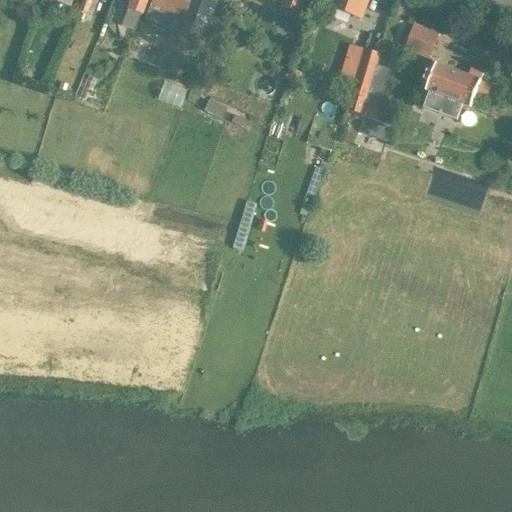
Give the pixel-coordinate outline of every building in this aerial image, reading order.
[(72,0),(45,0),(69,9),(72,0)] [(129,0),(126,9),(138,14),(140,14),(144,0),(129,0)] [(184,10),(188,0),(149,0),(142,21),(175,35),(177,29),(189,34),(197,15),(184,10)] [(282,0),(280,6),(281,7),(296,13),(301,0),(282,0)] [(360,20),(367,0),(324,0),(322,6),(360,20)] [(439,34),(413,24),(404,51),(430,60),(439,34)] [(352,84),(367,88),(374,65),(378,54),(362,49),(352,84)] [(463,105),(470,108),(475,95),(485,99),(490,86),(480,82),(483,74),(470,69),(467,76),(436,64),(425,90),(429,92),(422,109),(457,121),(463,105)] [(374,65),(367,88),(363,103),(377,107),(389,70),(374,65)] [(363,103),(367,88),(352,84),(343,111),(359,115),(363,103)] [(226,109),(207,100),(202,111),(221,120),(226,109)] [(249,122),(233,115),(230,123),(245,129),(249,122)] [(391,126),(367,118),(362,134),(385,142),(391,126)]
